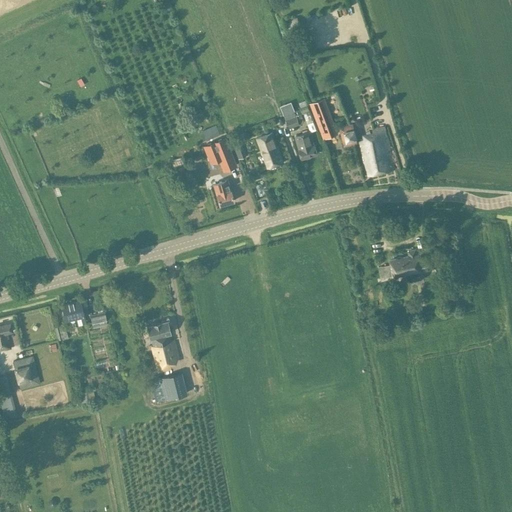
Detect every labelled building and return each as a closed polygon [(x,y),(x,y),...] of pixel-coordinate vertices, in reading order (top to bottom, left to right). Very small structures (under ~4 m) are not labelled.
[(297,19),(287,21),(289,30),(299,28),(297,19)] [(324,98),(311,103),(324,138),(337,133),(324,98)] [(294,110),(284,114),(287,119),(286,120),(290,128),(299,124),(304,122),(301,114),(296,116),(294,110)] [(359,142),(353,122),(340,127),(347,146),(359,142)] [(361,141),(360,143),(364,162),(365,161),(368,174),(394,169),(387,136),(386,136),(384,127),(373,128),(373,132),(363,134),(364,138),(361,141)] [(299,150),(302,157),(317,153),(315,145),(314,145),(310,132),(296,136),(300,150),(299,150)] [(257,139),(260,146),(267,167),(283,161),(276,141),(270,143),(267,136),(257,139)] [(236,165),(225,137),(203,146),(207,155),(216,152),(223,170),(236,165)] [(227,179),(213,184),(216,194),(219,205),(233,200),(230,190),(227,179)] [(260,195),(265,193),(262,183),(257,184),(260,195)] [(409,256),(390,260),(391,265),(394,276),(422,270),(420,261),(418,254),(416,255),(415,249),(407,251),(409,256)] [(436,259),(420,261),(422,270),(438,267),(436,259)] [(391,265),(378,267),(380,278),(394,276),(391,265)] [(62,305),(66,320),(83,315),(82,309),(88,307),(86,299),(80,301),(62,305)] [(89,314),(92,323),(106,320),(105,311),(89,314)] [(147,326),(150,338),(152,345),(150,345),(157,372),(170,368),(169,365),(175,363),(175,360),(178,357),(174,339),(171,340),(169,333),(170,333),(167,320),(147,326)] [(0,350),(4,349),(4,350),(10,348),(7,333),(12,331),(10,324),(0,326),(0,350)] [(56,327),(59,339),(68,337),(64,324),(56,327)] [(40,384),(32,355),(12,361),(20,389),(40,384)] [(181,372),(159,378),(150,380),(155,401),(187,394),(181,372)] [(16,414),(13,403),(11,404),(8,392),(0,394),(0,396),(6,417),(16,414)]
